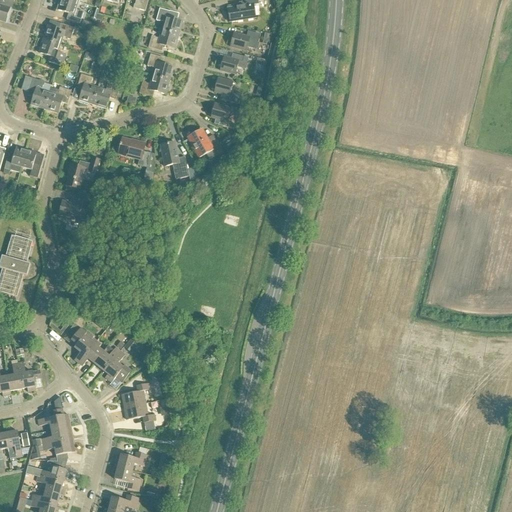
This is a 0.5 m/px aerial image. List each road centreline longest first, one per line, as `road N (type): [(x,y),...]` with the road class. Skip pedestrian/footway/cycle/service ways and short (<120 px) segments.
road 1 (primary): [(217,511),(316,128),(335,0)]
road 2 (residential): [(184,0),(208,36),(187,102),(57,139)]
road 3 (residential): [(38,340),(54,275),(39,217),(57,139)]
road 4 (residential): [(68,377),(108,434),(89,511)]
